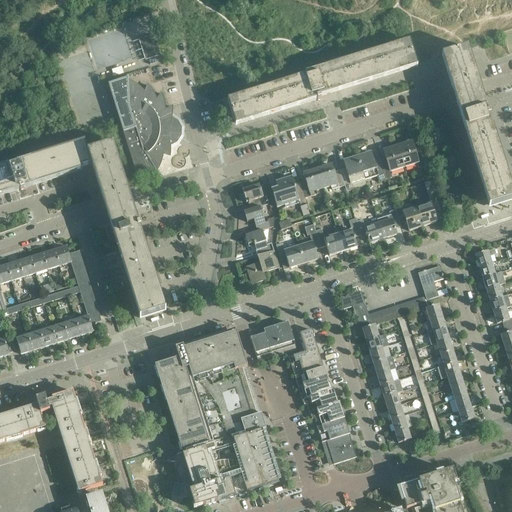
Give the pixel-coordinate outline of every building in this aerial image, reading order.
[(152,36),(139,40),(145,60),(158,56),(152,36)] [(416,64),(409,44),(315,74),(316,76),(228,103),(234,123),(316,98),(316,101),(317,101),(321,100),(319,95),(416,64)] [(488,114),(487,114),(484,115),(477,93),(474,84),(471,74),(468,62),(464,50),(444,56),(451,80),(455,90),(457,99),(466,128),(457,130),(480,201),(488,199),(491,206),(511,200),(486,119),(488,118),(489,117),(488,114)] [(171,151),(170,146),(177,143),(181,136),(181,128),(178,121),(172,117),(172,115),(173,109),(172,106),(165,109),(165,108),(165,105),(164,100),(163,96),(162,93),(156,99),(156,97),(154,94),(152,89),(149,86),(147,84),(144,91),(143,90),(140,87),(137,85),(133,82),(130,81),(128,80),(128,76),(127,76),(127,78),(108,84),(131,159),(138,180),(157,174),(158,175),(159,175),(157,171),(158,170),(160,167),(162,162),(163,156),(163,153),(170,158),(171,155),(171,151)] [(412,143),(397,147),(404,170),(418,166),(420,169),(424,168),(425,167),(424,166),(419,148),(416,150),(414,150),(412,143)] [(122,186),(110,146),(85,154),(82,146),(0,171),(0,193),(16,188),(16,186),(18,185),(20,190),(24,189),(22,184),(25,183),(26,185),(88,166),(88,165),(94,164),(103,192),(109,212),(142,318),(162,312),(137,231),(140,229),(139,226),(135,227),(122,186)] [(386,159),(379,161),(380,162),(385,180),(391,178),(390,174),(404,170),(397,147),(383,152),(386,159)] [(371,153),(356,158),(364,181),(377,177),(379,183),(385,180),(380,162),(379,161),(379,159),(373,161),(371,153)] [(345,169),(340,171),(345,186),(347,193),(354,190),(352,184),(364,181),(356,158),(343,162),(345,169)] [(317,170),(323,189),(331,187),(332,190),(345,186),(340,171),(334,173),(331,166),(317,170)] [(316,191),(323,189),(317,170),(303,175),(306,182),(300,184),(305,199),(317,195),(316,191)] [(306,203),(305,199),(300,184),(294,185),(292,178),(276,183),(279,193),(272,195),(277,208),(279,208),(280,210),(298,204),(297,202),(299,201),(300,205),(306,203)] [(250,210),(259,207),(262,206),(259,199),(263,198),(259,185),(242,191),(246,203),(248,203),(250,210)] [(416,208),(422,227),(436,222),(433,213),(439,211),(434,198),(428,200),(429,203),(416,208)] [(265,224),(259,207),(250,210),(244,212),(247,223),(253,221),(257,233),(262,231),(270,229),(273,227),(274,220),(273,218),(267,220),(268,223),(265,224)] [(395,210),(399,223),(405,222),(408,231),(422,227),(416,208),(406,211),(402,212),(401,208),(395,210)] [(401,228),(399,223),(395,210),(389,212),(390,217),(383,219),(377,221),(382,240),(397,235),(395,229),(398,228),(401,228)] [(338,235),(343,252),(357,248),(354,238),(360,236),(356,223),(355,220),(349,221),(352,231),(338,235)] [(281,231),(292,227),(290,221),(279,224),(281,231)] [(370,244),(382,240),(377,221),(363,225),(362,221),(356,223),(360,236),(362,240),(368,238),(370,244)] [(298,248),(304,265),(318,260),(315,251),(320,249),(315,232),(313,226),(304,228),(307,236),(310,236),(312,243),(298,248)] [(315,232),(320,249),(326,247),(329,257),(343,252),(338,235),(324,239),(321,230),(315,232)] [(267,246),(262,231),(257,233),(245,236),(249,248),(254,246),(258,257),(274,252),(271,245),(267,246)] [(290,269),(304,265),(298,248),(285,252),(282,244),(276,246),(281,262),(287,260),(290,269)] [(71,263),(71,261),(69,255),(66,247),(54,251),(58,267),(71,263)] [(478,267),(491,263),(489,257),(495,255),(494,250),(475,256),(478,267)] [(47,271),(58,267),(54,251),(42,255),(47,271)] [(71,261),(81,257),(79,252),(69,255),(71,261)] [(279,269),(274,252),(258,257),(260,264),(246,268),(252,285),(266,281),(263,274),(279,269)] [(35,274),(47,271),(42,255),(30,259),(35,274)] [(81,257),(71,261),(71,263),(72,266),(82,263),(81,257)] [(23,278),(35,274),(30,259),(18,263),(23,278)] [(11,282),(23,278),(18,263),(6,267),(11,282)] [(84,268),(82,263),(72,266),(73,272),(84,268)] [(494,275),(491,263),(478,267),(482,279),(494,275)] [(0,285),(11,282),(6,267),(0,268),(0,285)] [(422,288),(425,297),(428,309),(432,307),(432,306),(430,307),(428,300),(437,297),(433,283),(443,280),(439,267),(425,272),(425,271),(422,272),(423,273),(417,274),(419,280),(420,280),(423,288),(422,288)] [(86,274),(84,268),(73,272),(75,277),(86,274)] [(88,279),(86,274),(75,277),(77,283),(88,279)] [(498,286),(494,275),(482,279),(485,290),(498,286)] [(51,284),(43,287),(45,295),(53,292),(51,284)] [(78,288),(80,293),(91,290),(89,284),(78,288)] [(489,301),(502,298),(498,286),(485,290),(489,301)] [(80,293),(78,288),(66,291),(68,297),(80,293)] [(56,301),(68,297),(66,291),(54,295),(56,301)] [(371,327),(368,315),(365,307),(361,292),(339,299),(343,311),(352,307),(357,325),(358,324),(365,322),(367,328),(371,327)] [(81,298),(83,303),(94,300),(92,294),(81,298)] [(44,304),(56,301),(54,295),(42,299),(44,304)] [(511,307),(507,296),(502,298),(489,301),(493,313),(505,309),(511,307)] [(428,309),(425,297),(419,299),(422,311),(425,310),(428,309)] [(32,308),(44,304),(42,299),(30,302),(32,308)] [(417,312),(422,311),(419,299),(413,301),(417,312)] [(96,305),(94,300),(83,303),(85,309),(96,305)] [(411,314),(417,312),(413,301),(408,303),(411,314)] [(20,312),(32,308),(30,302),(18,306),(20,312)] [(406,316),(411,314),(408,303),(402,305),(406,316)] [(96,305),(85,309),(85,310),(87,314),(97,311),(96,305)] [(393,308),(397,319),(403,317),(399,305),(393,308)] [(432,307),(428,309),(425,310),(429,321),(441,317),(438,305),(432,307)] [(8,316),(20,312),(18,306),(7,310),(8,316)] [(385,310),(388,321),(394,320),(390,308),(385,310)] [(511,319),(509,320),(505,309),(493,313),(496,324),(502,322),(503,328),(511,325),(511,319)] [(75,321),(80,336),(93,333),(90,325),(89,320),(87,314),(85,310),(82,311),(84,318),(75,321)] [(388,321),(385,310),(379,312),(382,323),(388,321)] [(99,316),(97,311),(87,314),(89,320),(99,316)] [(379,312),(374,314),(377,325),(382,323),(379,312)] [(377,325),(374,314),(368,315),(371,327),(374,326),(377,325)] [(101,322),(99,316),(89,320),(90,325),(101,322)] [(403,317),(397,319),(397,321),(398,321),(401,330),(406,329),(402,319),(403,319),(403,317)] [(445,328),(441,317),(429,321),(432,332),(445,328)] [(297,340),(295,332),(297,332),(293,318),(288,319),(295,341),(297,340)] [(68,340),(80,336),(75,321),(63,325),(68,340)] [(264,331),(265,335),(271,354),(295,346),(291,334),(291,332),(290,332),(288,323),(264,331)] [(56,344),(68,340),(63,325),(51,329),(56,344)] [(504,347),(511,344),(511,325),(503,328),(505,334),(500,336),(504,347)] [(374,326),(371,327),(367,328),(362,330),(365,341),(378,337),(374,326)] [(449,340),(445,328),(432,332),(436,344),(449,340)] [(40,332),(45,347),(56,344),(51,329),(40,332)] [(192,453),(261,431),(246,383),(249,382),(248,382),(245,373),(246,373),(245,372),(243,373),(242,369),(247,368),(235,330),(175,349),(176,353),(178,359),(154,367),(181,454),(184,453),(191,450),(192,453)] [(303,375),(323,369),(324,369),(311,331),(300,334),(306,353),(293,357),(300,376),(303,375)] [(32,351),(45,347),(40,332),(28,336),(32,351)] [(257,359),(271,354),(265,335),(258,337),(251,339),(257,359)] [(20,355),(32,351),(28,336),(16,340),(19,350),(20,355)] [(378,337),(365,341),(369,353),(381,349),(378,337)] [(0,357),(8,355),(8,354),(5,343),(4,340),(0,340),(0,357)] [(10,342),(13,352),(19,350),(16,340),(10,342)] [(436,344),(440,355),(452,351),(449,340),(436,344)] [(8,354),(13,352),(10,342),(5,343),(8,354)] [(369,353),(372,364),(385,360),(381,349),(369,353)] [(412,364),(416,363),(413,351),(408,353),(412,364)] [(440,355),(443,366),(456,362),(452,351),(440,355)] [(389,371),(385,360),(372,364),(376,376),(389,371)] [(456,362),(443,366),(437,368),(441,380),(447,378),(459,374),(456,362)] [(303,375),(305,385),(311,383),(322,379),(325,378),(323,369),(303,375)] [(389,371),(376,376),(380,386),(392,382),(389,371)] [(424,385),(420,374),(415,375),(419,387),(424,385)] [(463,385),(459,374),(447,378),(450,389),(463,385)] [(309,397),(330,391),(326,378),(325,378),(322,379),(311,383),(305,385),(302,386),(307,399),(309,398),(309,397)] [(399,380),(392,382),(380,386),(383,398),(396,394),(402,392),(399,380)] [(427,396),(424,385),(419,387),(422,398),(427,396)] [(467,397),(463,385),(450,389),(454,401),(467,397)] [(314,411),(316,411),(316,410),(337,404),(332,390),(330,391),(309,397),(309,398),(314,411)] [(81,492),(93,489),(102,486),(72,392),(52,399),(52,401),(47,403),(45,397),(35,400),(37,406),(38,409),(0,420),(0,443),(45,429),(40,415),(49,411),(48,409),(54,407),(81,492)] [(399,405),(396,394),(383,398),(387,409),(399,405)] [(431,408),(427,396),(422,398),(426,409),(431,408)] [(470,408),(467,397),(454,401),(458,412),(470,408)] [(316,410),(316,411),(319,419),(320,424),(343,417),(339,403),(337,404),(316,410)] [(403,417),(399,405),(387,409),(390,421),(403,417)] [(434,419),(431,408),(426,409),(429,421),(434,419)] [(474,420),(470,408),(458,412),(461,423),(474,420)] [(347,430),(343,417),(320,424),(325,438),(347,430)] [(407,428),(403,417),(390,421),(394,432),(407,428)] [(438,431),(434,419),(429,421),(433,433),(438,431)] [(410,440),(407,428),(394,432),(398,444),(403,442),(403,443),(405,442),(405,441),(410,440)] [(329,451),(352,444),(347,430),(325,438),(329,451)] [(272,465),(261,431),(192,453),(191,450),(184,453),(202,506),(218,501),(218,503),(225,501),(224,499),(278,482),(275,473),(277,473),(274,465),(272,465)] [(356,458),(352,444),(329,451),(333,465),(356,458)] [(418,482),(399,488),(403,502),(406,510),(419,506),(416,495),(437,489),(438,495),(430,498),(434,511),(461,511),(453,484),(456,484),(455,480),(454,476),(451,477),(450,472),(449,472),(442,474),(435,477),(418,482)] [(96,498),(93,489),(81,492),(62,499),(65,508),(60,510),(61,511),(106,511),(101,497),(96,498)]
